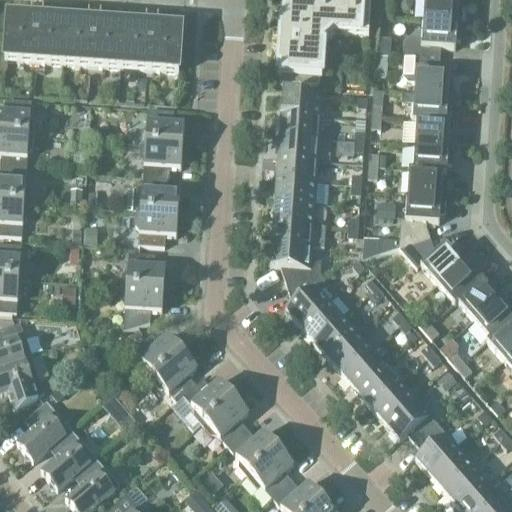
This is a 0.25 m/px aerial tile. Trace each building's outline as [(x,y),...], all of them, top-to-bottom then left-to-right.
[(279,86),(318,89),(319,80),(321,81),(323,46),(334,37),(368,39),(370,0),(297,0),(296,1),(292,4),(283,19),(281,30),(277,78),(280,78),(279,86)] [(379,0),(378,22),(390,23),(391,0),(379,0)] [(411,5),(409,0),(401,0),(399,3),(399,9),(401,14),(407,15),(411,10),(411,5)] [(434,0),(424,0),(423,25),(461,28),(462,11),(458,10),(458,2),(434,0)] [(4,65),(178,77),(181,33),(7,21),(4,65)] [(403,45),(402,61),(437,63),(438,52),(455,54),(455,45),(460,45),(461,28),(423,25),(422,39),(412,38),(403,45)] [(374,60),(372,82),(374,83),(385,83),(387,61),(376,60),(374,60)] [(415,86),(414,99),(452,102),(453,85),(448,84),(449,76),(436,75),(437,63),(402,61),(401,77),(407,86),(415,86)] [(282,98),(281,120),(320,123),(322,101),(282,98)] [(402,98),(401,107),(413,108),(412,126),(416,126),(416,125),(445,127),(446,125),(446,119),(451,119),(452,102),(414,99),(402,98)] [(356,114),(366,114),(367,104),(357,103),(356,114)] [(0,116),(0,138),(34,141),(35,129),(30,124),(31,107),(5,105),(4,117),(0,116)] [(372,109),(371,122),(381,122),(382,110),(372,109)] [(141,136),(140,149),(182,151),(184,129),(173,129),(173,117),(147,115),(146,132),(141,136)] [(281,120),(279,142),(319,144),(320,123),(281,120)] [(381,122),(371,122),(371,134),(380,135),(381,122)] [(416,125),(416,126),(414,150),(453,152),(454,135),(449,135),(450,126),(446,125),(445,127),(416,125)] [(82,134),(81,144),(89,145),(90,134),(82,134)] [(90,134),(89,145),(96,145),(97,135),(90,134)] [(354,137),(354,147),(364,147),(364,138),(354,137)] [(0,160),(1,161),(0,172),(26,174),(28,158),(33,154),(34,141),(0,138),(0,160)] [(279,142),(278,163),(317,166),(319,144),(279,142)] [(79,146),(78,158),(86,158),(87,146),(79,146)] [(364,147),(354,147),(353,157),(363,158),(364,147)] [(144,166),(142,183),(169,185),(170,173),(181,174),(182,151),(140,149),(139,161),(144,166)] [(414,150),(413,174),(412,175),(442,177),(442,178),(446,179),(447,169),(451,170),(453,152),(414,150)] [(369,159),(368,172),(377,173),(378,160),(369,159)] [(278,163),(276,185),(316,188),(317,166),(278,163)] [(0,206),(29,209),(30,197),(25,192),(26,174),(0,172),(0,175),(0,206)] [(377,173),(368,172),(367,184),(377,185),(377,173)] [(409,173),(407,200),(445,202),(446,185),(441,185),(442,178),(442,177),(412,175),(413,174),(409,173)] [(351,180),(351,190),(361,191),(361,181),(351,180)] [(129,194),(128,216),(136,216),(178,219),(179,197),(168,196),(169,185),(142,183),(142,195),(129,194)] [(276,185),(275,206),(315,209),(316,188),(276,185)] [(361,191),(351,190),(350,200),(360,201),(361,191)] [(74,194),(73,209),(81,209),(82,194),(74,194)] [(88,197),(87,213),(95,214),(96,198),(88,197)] [(361,264),(398,253),(429,242),(426,232),(426,227),(438,228),(439,219),(444,220),(445,202),(407,200),(405,225),(400,225),(399,243),(362,241),(361,264)] [(29,209),(0,206),(0,241),(22,243),(23,226),(28,222),(29,209)] [(275,206),(273,228),(313,231),(315,209),(275,206)] [(178,219),(136,216),(135,229),(139,234),(138,251),(164,253),(165,241),(176,241),(178,219)] [(349,223),(348,233),(358,234),(358,224),(349,223)] [(273,228),(272,249),(312,252),(323,253),(324,231),(313,231),(273,228)] [(85,233),(84,250),(96,251),(97,234),(85,233)] [(358,234),(348,233),(347,243),(357,244),(358,234)] [(73,235),(72,249),(81,250),(82,235),(73,235)] [(420,271),(437,290),(466,265),(455,252),(451,255),(445,248),(436,257),(433,253),(429,242),(398,253),(417,274),(420,271)] [(0,283),(23,285),(24,273),(20,268),(21,251),(0,249),(0,283)] [(280,272),(286,291),(320,279),(319,279),(320,264),(311,263),(312,252),(272,249),(270,272),(280,272)] [(69,253),(68,265),(77,266),(78,254),(69,253)] [(122,280),(121,292),(163,295),(165,273),(154,272),(154,260),(128,258),(127,275),(122,280)] [(358,265),(351,271),(357,278),(364,272),(358,265)] [(454,310),(457,307),(456,306),(479,287),(478,286),(474,281),(477,278),(466,265),(437,290),(454,310)] [(285,315),(299,332),(329,306),(320,295),(327,288),(320,279),(286,291),(292,309),(285,315)] [(23,285),(0,283),(0,317),(16,319),(17,302),(22,298),(23,285)] [(457,307),(473,325),(502,300),(491,287),(487,290),(481,283),(478,286),(479,287),(456,306),(457,307)] [(363,291),(370,299),(377,293),(370,285),(363,291)] [(65,291),(63,311),(74,312),(75,292),(65,291)] [(163,295),(121,292),(120,304),(125,309),(123,336),(150,328),(150,316),(162,317),(163,295)] [(377,293),(370,299),(376,307),(384,300),(377,293)] [(473,325),(489,343),(489,344),(511,325),(511,324),(511,318),(510,316),(511,314),(511,311),(502,300),(473,325)] [(299,332),(313,348),(343,322),(329,306),(299,332)] [(391,324),(398,332),(406,325),(399,317),(391,324)] [(414,326),(422,336),(429,329),(421,320),(414,326)] [(313,348),(328,364),(358,338),(343,322),(313,348)] [(486,346),(503,366),(511,358),(511,324),(511,325),(489,344),(489,343),(486,346)] [(406,325),(398,332),(405,339),(412,333),(406,325)] [(0,373),(32,363),(20,328),(0,335),(0,373)] [(429,329),(422,336),(430,345),(438,339),(429,329)] [(410,350),(420,341),(415,335),(405,344),(410,350)] [(328,364),(342,381),(372,354),(358,338),(328,364)] [(131,356),(128,359),(133,365),(139,365),(143,370),(142,376),(150,385),(182,357),(167,340),(159,348),(151,339),(131,356)] [(372,354),(342,381),(353,394),(356,397),(386,371),(378,362),(386,355),(379,348),(372,354)] [(420,356),(427,364),(434,358),(427,350),(420,356)] [(176,408),(183,402),(196,390),(188,381),(196,374),(182,357),(150,385),(159,395),(165,395),(176,408)] [(434,358),(427,364),(433,372),(441,365),(434,358)] [(447,364),(455,374),(463,368),(454,358),(447,364)] [(511,358),(503,366),(511,376),(511,358)] [(32,363),(0,373),(0,400),(14,396),(20,414),(43,398),(32,363)] [(463,368),(455,374),(464,383),(471,377),(463,368)] [(356,397),(370,413),(400,387),(386,371),(356,397)] [(447,378),(440,384),(448,394),(455,388),(447,378)] [(56,380),(45,390),(52,397),(62,387),(56,380)] [(194,421),(202,430),(233,403),(219,386),(210,393),(203,384),(196,390),(183,402),(194,415),(194,421)] [(370,413),(384,430),(414,403),(400,387),(370,413)] [(61,389),(51,398),(58,406),(68,397),(61,389)] [(216,440),(227,453),(247,436),(240,427),(248,419),(233,403),(202,430),(210,440),(216,440)] [(406,440),(414,449),(437,429),(414,403),(384,430),(399,446),(406,440)] [(488,411),(496,420),(504,413),(496,404),(488,411)] [(33,434),(16,449),(24,459),(24,466),(31,467),(33,468),(50,453),(65,439),(57,430),(59,421),(46,407),(25,425),(33,434)] [(154,427),(144,415),(135,423),(145,435),(147,434),(154,427)] [(477,423),(485,432),(493,425),(485,416),(477,423)] [(154,427),(147,434),(154,442),(158,438),(158,432),(154,427)] [(139,441),(145,436),(139,428),(133,433),(139,441)] [(414,464),(429,481),(459,455),(437,429),(414,449),(422,458),(414,464)] [(493,440),(500,448),(507,442),(500,434),(493,440)] [(58,462),(40,477),(49,487),(48,494),(56,495),(57,496),(74,481),(90,467),(82,458),(83,449),(71,435),(65,439),(50,453),(58,462)] [(238,472),(246,481),(278,454),(264,437),(255,444),(247,436),(227,453),(239,466),(238,472)] [(511,447),(507,442),(500,448),(506,455),(511,450),(511,447)] [(261,492),(272,504),(292,487),(284,478),(293,471),(278,454),(246,481),(255,491),(261,492)] [(429,481),(443,497),(473,471),(459,455),(429,481)] [(82,490),(65,505),(71,511),(95,511),(114,496),(106,486),(108,477),(95,463),(90,467),(74,481),(82,490)] [(443,497),(456,511),(459,511),(488,487),(473,471),(443,497)] [(314,511),(323,505),(308,488),(300,496),(292,487),(272,504),(278,511),(314,511)] [(459,511),(492,511),(502,504),(488,487),(459,511)] [(196,495),(188,502),(197,511),(205,505),(196,495)] [(138,511),(127,499),(111,511),(138,511)]
